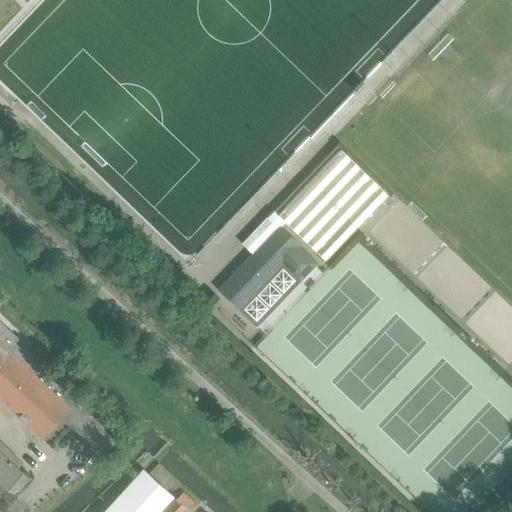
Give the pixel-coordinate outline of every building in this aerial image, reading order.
[(301,246),(281,226),(284,224),(324,260),(387,194),(340,149),(277,215),(274,212),(268,218),(266,216),(240,243),(253,255),(220,290),(240,310),(251,320),(295,275),(301,281),(318,263),(300,247),(301,246)] [(0,400),(42,439),(64,415),(93,441),(89,445),(101,456),(118,438),(60,385),(14,342),(17,338),(0,321),(0,400)] [(0,494),(9,502),(31,479),(12,462),(16,457),(0,442),(0,494)] [(158,511),(172,497),(142,470),(104,511),(158,511)] [(189,511),(197,504),(183,491),(163,511),(182,511),(185,508),(189,511)]
